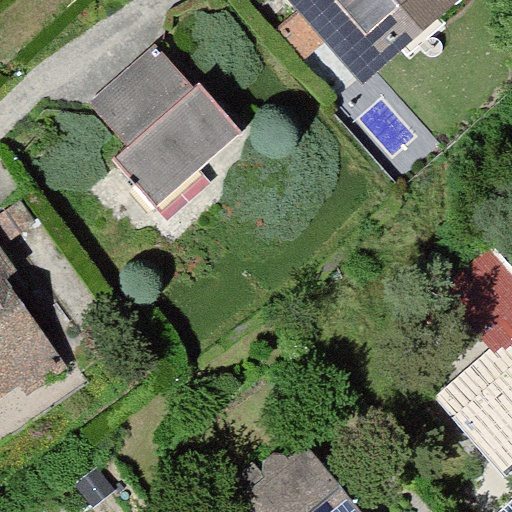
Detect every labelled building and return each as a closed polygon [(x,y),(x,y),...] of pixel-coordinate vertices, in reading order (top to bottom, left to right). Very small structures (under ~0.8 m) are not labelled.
[(289,0),(381,97),(484,0),(289,0)] [(123,163),(172,219),(262,142),(220,94),(211,102),(160,44),(93,102),(136,152),(123,163)] [(0,438),(91,375),(0,246),(0,438)] [(456,411),(511,473),(511,255),(503,246),(442,301),(503,368),(456,411)] [(360,511),(292,430),(224,487),(244,511),(360,511)]
